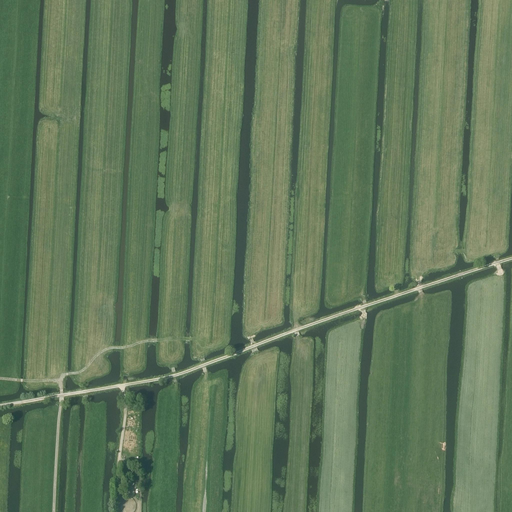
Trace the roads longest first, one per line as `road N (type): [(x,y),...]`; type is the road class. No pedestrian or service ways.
road 1 (track): [(21,402),(163,378),(511,258)]
road 2 (track): [(0,379),(52,380),(111,346),(195,338)]
road 3 (track): [(58,378),(53,511)]
